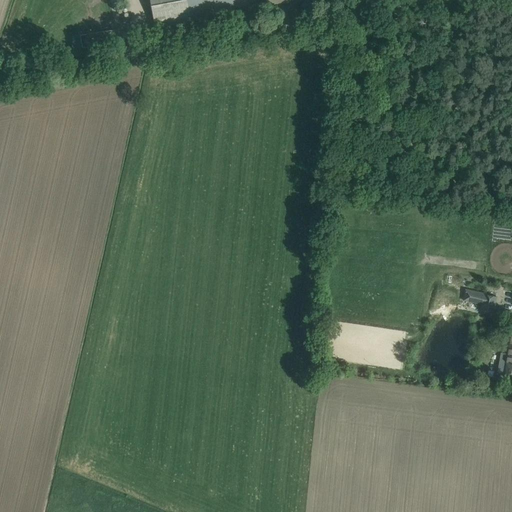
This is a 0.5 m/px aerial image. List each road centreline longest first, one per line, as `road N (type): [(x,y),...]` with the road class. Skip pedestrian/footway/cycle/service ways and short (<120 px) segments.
road 1 (unclassified): [(148,49),(417,0)]
road 2 (track): [(0,76),(148,49)]
